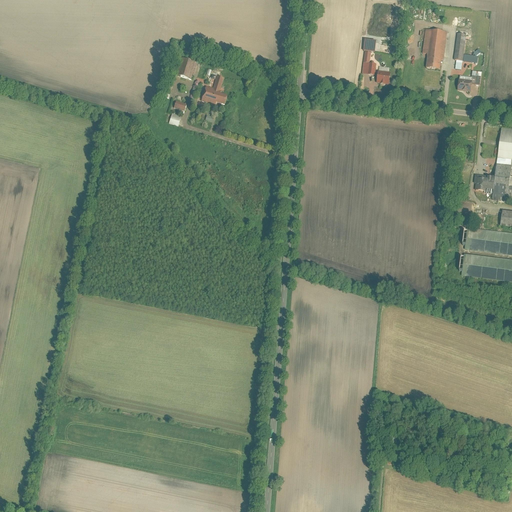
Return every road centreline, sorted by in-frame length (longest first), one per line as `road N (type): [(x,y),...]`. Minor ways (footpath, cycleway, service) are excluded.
road 1 (tertiary): [(300,94),(266,511)]
road 2 (residential): [(511,121),(300,94)]
